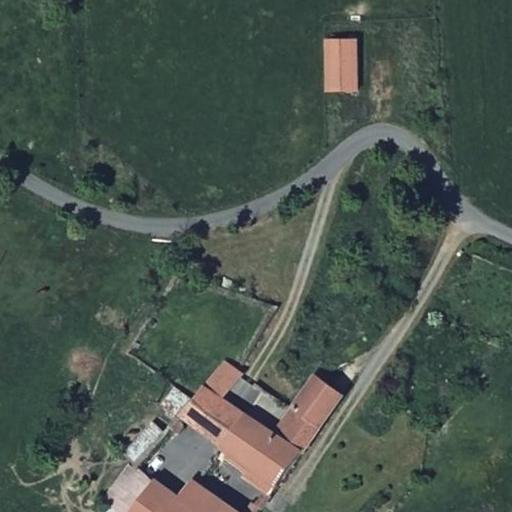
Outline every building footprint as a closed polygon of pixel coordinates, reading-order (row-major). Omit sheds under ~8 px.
[(331,44),(331,94),(362,94),(361,44),(331,44)] [(233,371),(201,411),(188,427),(207,441),(250,383),(233,371)] [(249,486),(268,501),(275,490),(282,496),(323,435),(342,406),(319,389),(300,419),(306,423),(290,449),(249,420),(225,454),(254,475),(249,486)] [(201,411),(187,400),(172,419),(186,430),(188,427),(201,411)] [(133,468),(147,479),(174,445),(161,434),(133,468)] [(150,511),(165,494),(146,480),(141,478),(117,511),(150,511)] [(150,511),(230,511),(199,489),(189,505),(167,491),(165,494),(150,511)]
